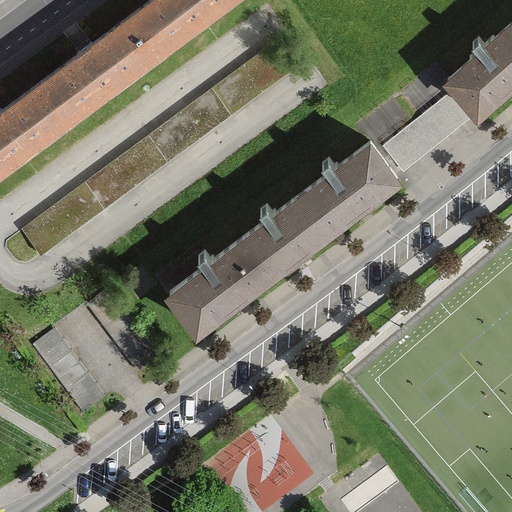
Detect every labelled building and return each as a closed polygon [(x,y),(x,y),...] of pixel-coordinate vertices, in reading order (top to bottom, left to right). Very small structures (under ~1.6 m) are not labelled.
[(0,166),(224,0),(148,0),(93,41),(91,41),(84,46),(77,51),(77,53),(2,108),(1,108),(0,108),(0,166)] [(511,20),(495,36),(493,34),(485,42),(479,35),(472,41),(478,48),(469,56),(471,57),(450,76),(449,76),(447,77),(478,111),(480,110),(479,109),(511,80),(511,79),(511,20)] [(276,40),(22,228),(41,253),(295,65),(276,40)] [(451,91),(384,145),(402,168),(469,115),(451,91)] [(395,177),(398,175),(370,139),(368,141),(369,141),(339,164),(337,161),(334,163),(329,157),(322,162),(327,168),(323,171),(326,173),(277,210),(275,208),(272,210),(267,203),(260,208),(265,215),(261,217),(264,220),(215,256),(213,254),(210,256),(205,249),(198,255),(203,261),(200,264),(202,266),(172,288),(169,289),(197,326),(199,324),(236,296),(297,249),(358,204),(395,176),(395,177)] [(109,286),(87,302),(110,333),(137,370),(159,354),(109,286)] [(55,327),(34,343),(84,409),(105,393),(55,327)]
